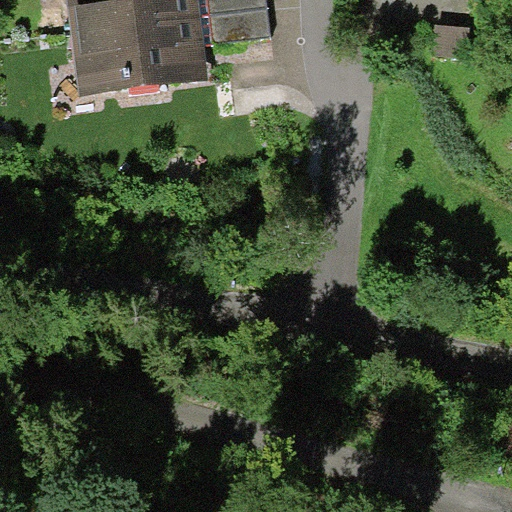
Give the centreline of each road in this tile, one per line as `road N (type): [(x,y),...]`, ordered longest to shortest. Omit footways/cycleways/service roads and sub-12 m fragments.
road 1 (residential): [(308,0),(336,239),(292,328),(0,275)]
road 2 (residential): [(0,387),(195,426),(458,496),(465,511)]
road 3 (track): [(292,328),(511,370)]
